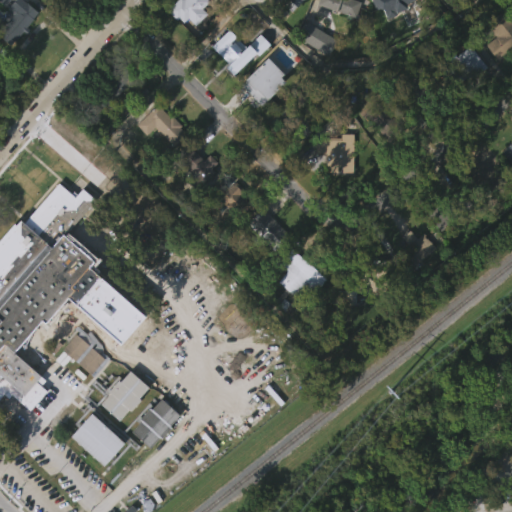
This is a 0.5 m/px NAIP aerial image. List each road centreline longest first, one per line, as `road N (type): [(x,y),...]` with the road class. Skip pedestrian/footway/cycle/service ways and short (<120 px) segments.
road 1 (residential): [(118,15),(290,181),(320,207),(345,212)]
road 2 (residential): [(345,212),(511,93)]
road 3 (residential): [(0,145),(131,0)]
